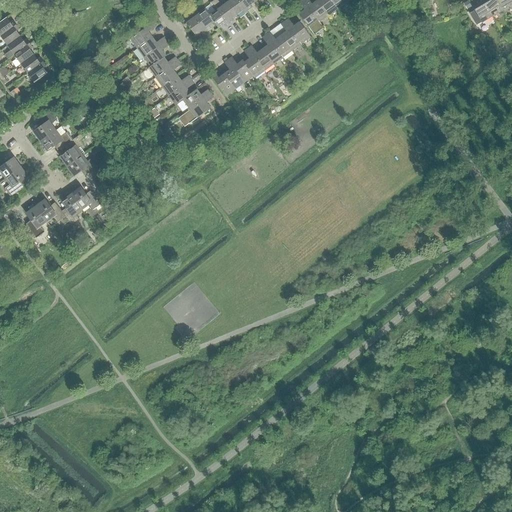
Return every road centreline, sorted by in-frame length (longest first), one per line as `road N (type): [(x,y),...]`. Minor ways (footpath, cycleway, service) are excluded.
road 1 (residential): [(152,0),(196,62),(286,0)]
road 2 (residential): [(13,131),(75,80),(30,12)]
road 3 (residential): [(13,131),(47,183),(0,219)]
